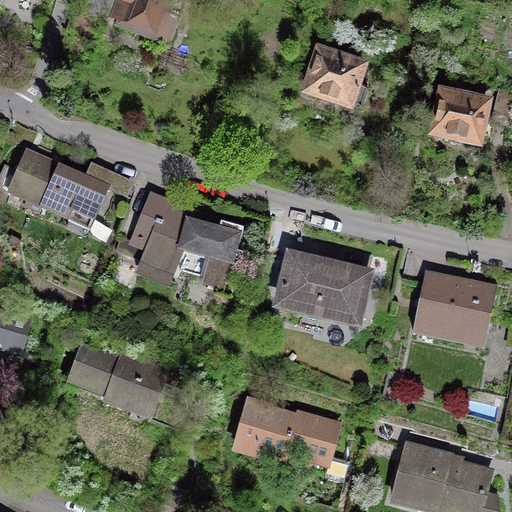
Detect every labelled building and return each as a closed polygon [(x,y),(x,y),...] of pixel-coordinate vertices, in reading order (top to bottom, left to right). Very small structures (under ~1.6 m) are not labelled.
[(125,0),(116,26),(155,40),(159,38),(159,39),(160,40),(161,40),(162,41),(164,42),(165,42),(166,42),(167,42),(168,41),(170,41),(171,40),(172,39),(172,38),(173,36),(173,35),(173,34),(173,32),(173,31),(172,30),(171,29),(171,28),(169,27),(168,27),(178,0),(125,0)] [(363,67),(320,53),(307,92),(350,106),(361,109),(368,90),(357,86),(363,67)] [(454,96),(443,94),(434,134),(479,143),(490,145),(494,125),(483,122),(487,104),(469,100),(470,98),(454,94),(454,96)] [(106,187),(27,152),(18,172),(5,166),(0,176),(0,189),(10,194),(11,193),(70,219),(73,211),(94,220),(107,189),(125,197),(129,188),(128,182),(112,175),(106,187)] [(243,228),(202,217),(197,215),(166,203),(141,265),(172,277),(184,246),(194,249),(199,251),(198,254),(207,257),(202,278),(228,285),(243,228)] [(368,275),(291,257),(280,303),(357,321),(368,275)] [(445,277),(426,272),(412,333),(482,349),(495,292),(444,280),(445,277)] [(0,325),(8,328),(3,347),(22,353),(31,320),(0,311),(0,325)] [(113,361),(82,349),(70,381),(108,395),(106,399),(151,416),(167,373),(122,356),(119,364),(116,363),(113,361)] [(270,408),(248,402),(237,440),(257,446),(255,454),(285,462),(288,452),(329,463),(339,427),(297,415),(296,418),(270,411),(270,408)] [(13,417),(0,411),(0,442),(1,443),(13,417)] [(49,422),(37,453),(55,460),(68,430),(49,422)] [(449,458),(407,447),(393,501),(419,507),(420,502),(436,506),(435,509),(449,511),(480,511),(490,473),(459,466),(461,460),(449,457),(449,458)] [(191,476),(175,470),(164,500),(180,506),(191,476)]
